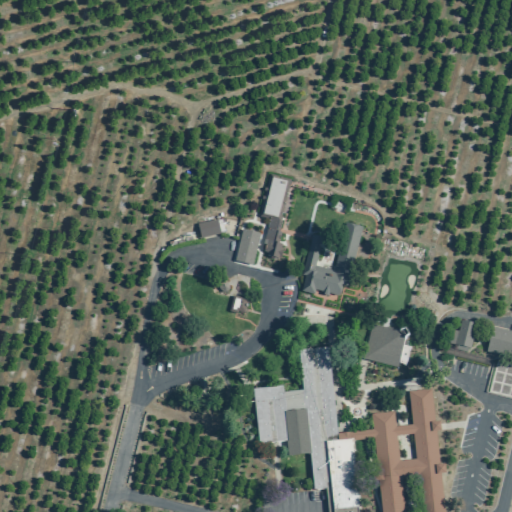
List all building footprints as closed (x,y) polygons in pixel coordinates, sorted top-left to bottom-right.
[(289,182),(273,178),(266,208),(262,207),(259,217),(270,219),(262,254),(282,258),(285,245),(275,243),(289,182)] [(221,235),(218,220),(199,223),(201,238),(221,235)] [(362,226),(345,223),(335,270),(316,266),(322,238),(311,235),(303,275),(305,276),(302,292),(315,294),(316,291),(340,296),(342,285),(350,287),(362,226)] [(259,232),(241,230),(237,262),(255,264),(259,232)] [(450,345),(469,350),(476,324),(462,320),(459,332),(454,331),(450,345)] [(407,333),(373,325),(364,359),(399,368),(407,333)] [(361,511),(355,440),(376,439),(382,511),(406,511),(404,479),(412,478),(422,480),(424,511),(447,511),(436,389),(410,392),(413,425),(396,427),(395,412),(372,414),(374,430),(338,433),(330,347),(300,350),(304,396),(253,382),(259,443),(288,440),(289,457),(312,455),(314,488),(333,493),(334,511),(361,511)]
